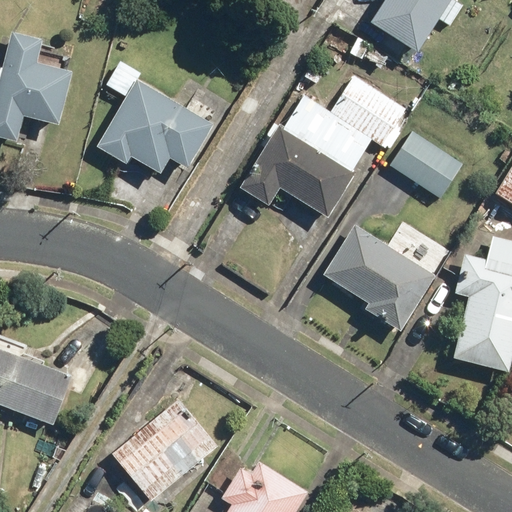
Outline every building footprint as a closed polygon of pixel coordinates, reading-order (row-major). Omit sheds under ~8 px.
[(388,0),(375,21),(421,51),(426,44),(433,49),(442,35),(436,31),(443,20),(451,25),(466,3),(461,0),(388,0)] [(15,31),(0,88),(0,135),(22,141),(29,115),(63,124),(77,70),(41,61),(47,39),(15,31)] [(123,59),(109,83),(131,96),(101,146),(131,163),(136,155),(165,172),(175,156),(193,167),(218,125),(141,79),(145,72),(123,59)] [(303,91),(244,186),(274,205),(286,187),(334,217),(360,174),(354,171),(374,139),(391,149),(415,110),(358,75),(336,111),(303,91)] [(414,129),(390,164),(441,199),(465,164),(414,129)] [(511,169),(497,193),(511,202),(511,169)] [(358,224),(327,273),(371,302),(368,307),(404,331),(439,277),(358,224)] [(511,239),(494,236),(490,260),(467,256),(460,293),(471,295),(459,360),(511,369),(511,239)] [(78,375),(0,346),(0,401),(60,423),(78,375)] [(181,398),(117,453),(157,501),(222,446),(181,398)] [(299,511),(312,491),(262,460),(254,472),(244,466),(224,497),(234,503),(228,511),(299,511)]
